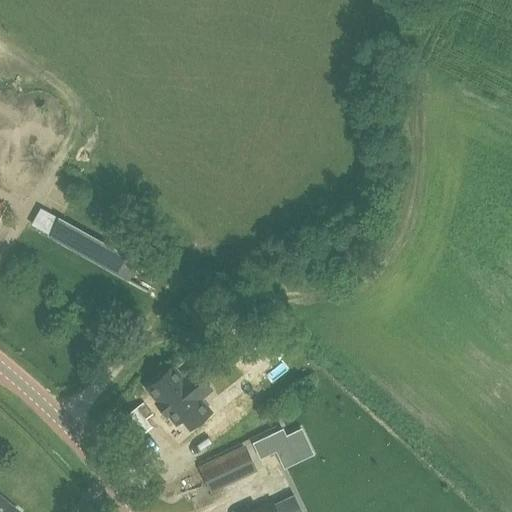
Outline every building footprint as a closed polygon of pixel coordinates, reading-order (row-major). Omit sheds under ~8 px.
[(127,279),(137,261),(58,216),(48,235),(127,279)] [(172,367),(148,387),(157,398),(171,416),(177,423),(182,418),(191,428),(210,412),(209,411),(208,412),(201,404),(202,403),(201,401),(198,398),(183,380),(180,377),(172,367)] [(142,404),(117,422),(131,442),(152,428),(145,419),(151,415),(142,404)] [(262,409),(226,426),(236,449),(272,432),(262,409)] [(295,445),(279,453),(284,465),(312,453),(301,429),(290,434),(295,445)] [(199,469),(210,491),(253,470),(243,448),(199,469)] [(0,511),(17,511),(18,511),(0,497),(0,511)]
